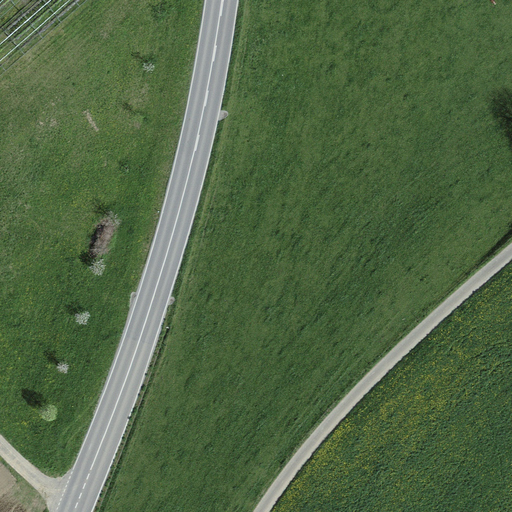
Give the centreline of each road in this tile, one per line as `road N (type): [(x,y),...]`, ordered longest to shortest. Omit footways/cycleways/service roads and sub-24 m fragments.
road 1 (tertiary): [(76,511),(137,345),(223,0)]
road 2 (residential): [(511,248),(373,373),(278,511)]
